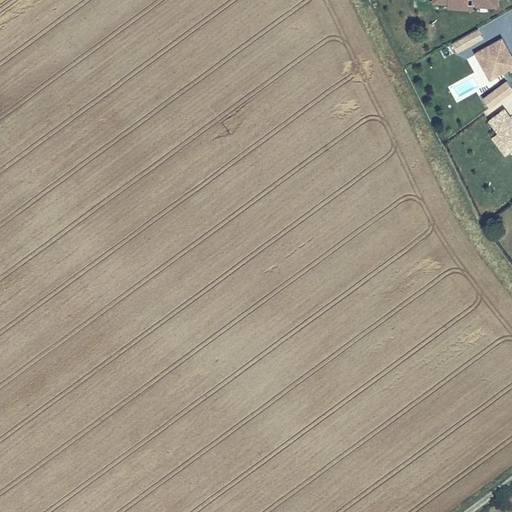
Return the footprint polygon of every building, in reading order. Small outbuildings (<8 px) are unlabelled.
[(472,12),(472,5),(468,4),(468,1),(458,1),(458,4),(448,4),(448,10),(472,12)] [(457,52),(483,37),(478,29),(452,43),(457,52)] [(511,67),(511,56),(502,38),(475,53),(485,70),(494,65),(499,74),(511,67)] [(499,74),(494,65),(485,70),(490,79),(499,74)] [(456,75),(450,84),(460,90),(465,81),(456,75)] [(490,108),(511,91),(511,87),(507,81),(483,98),(490,108)] [(511,119),(504,109),(489,120),(511,149),(511,147),(511,119)]
